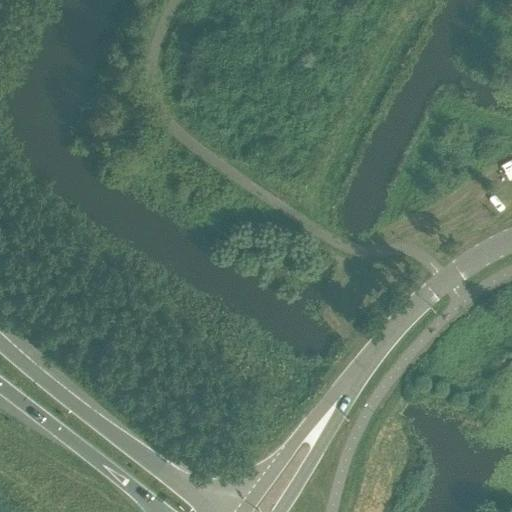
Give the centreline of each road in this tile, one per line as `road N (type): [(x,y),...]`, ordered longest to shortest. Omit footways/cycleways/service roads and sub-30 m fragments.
road 1 (motorway): [(211,511),(0,343)]
road 2 (unclassified): [(352,381),(397,322),(511,236)]
road 3 (motorway): [(0,386),(162,511)]
road 4 (unclassified): [(352,381),(241,511)]
road 5 (unclassified): [(279,511),(352,381)]
